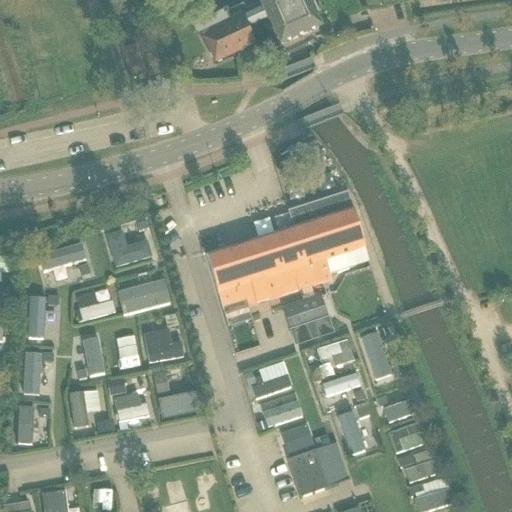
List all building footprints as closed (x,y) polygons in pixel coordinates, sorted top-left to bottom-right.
[(280,46),(318,28),(313,16),(317,14),(312,2),(307,4),(305,0),(270,0),(272,4),(263,8),(264,11),(255,15),(258,23),(268,18),(280,46)] [(200,34),(215,66),(252,48),(237,17),(200,34)] [(122,51),(132,80),(148,75),(139,46),(122,51)] [(288,215),(293,231),(206,259),(224,316),(331,283),(325,264),(365,251),(353,212),(352,213),(347,196),(288,215)] [(151,262),(146,244),(131,248),(127,232),(109,237),(118,271),(151,262)] [(88,247),(62,249),(63,267),(89,265),(88,247)] [(0,283),(9,284),(9,258),(0,258),(0,283)] [(168,279),(119,294),(126,319),(175,304),(168,279)] [(113,290),(80,294),(82,321),(116,317),(113,290)] [(328,322),(326,314),(329,312),(327,304),(323,306),(320,297),(281,310),(290,335),(328,322)] [(32,300),(31,342),(49,342),(49,300),(32,300)] [(247,323),(253,343),(262,340),(257,321),(247,323)] [(177,359),(167,330),(141,338),(150,367),(177,359)] [(386,330),(378,333),(381,341),(389,338),(386,330)] [(107,342),(109,357),(122,356),(124,373),(140,371),(137,339),(107,342)] [(102,341),(85,342),(89,378),(106,376),(102,341)] [(352,343),(319,347),(321,367),(355,363),(352,343)] [(43,391),(44,354),(26,354),(25,401),(51,401),(52,391),(43,391)] [(169,373),(156,375),(159,393),(171,392),(169,373)] [(358,373),(324,386),(329,399),(362,386),(358,373)] [(128,381),(109,385),(112,399),(131,395),(128,381)] [(378,400),(392,427),(421,413),(407,386),(378,400)] [(73,430),(92,429),(91,415),(101,414),(100,393),(72,394),(73,430)] [(165,422),(204,414),(200,394),(161,402),(165,422)] [(146,396),(115,399),(118,423),(149,419),(146,396)] [(38,447),(40,409),(22,408),(21,446),(38,447)] [(357,412),(338,419),(353,459),(372,452),(357,412)] [(389,435),(397,456),(429,445),(421,423),(389,435)] [(264,424),(256,427),(258,435),(267,432),(264,424)] [(306,428),(280,437),(289,460),(314,451),(306,428)] [(431,451),(400,460),(408,486),(439,477),(431,451)] [(286,462),(299,502),(327,492),(314,453),(286,462)] [(421,488),(408,492),(411,501),(424,497),(421,488)] [(45,511),(81,511),(81,508),(71,509),(69,493),(44,496),(45,511)] [(3,511),(34,511),(33,503),(2,507),(3,511)]
